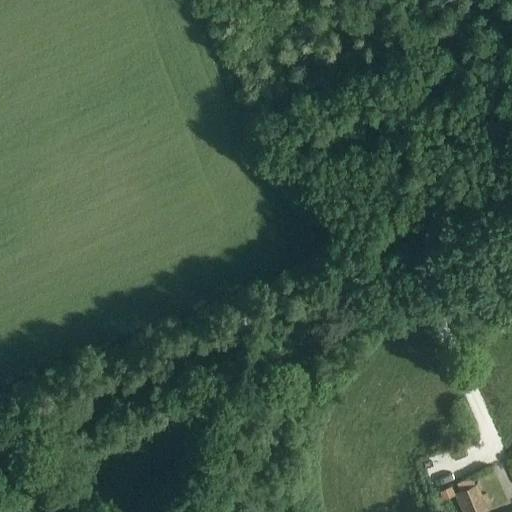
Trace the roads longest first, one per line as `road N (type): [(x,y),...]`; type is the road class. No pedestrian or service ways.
road 1 (unclassified): [(0,426),(359,281)]
road 2 (track): [(511,281),(359,281)]
